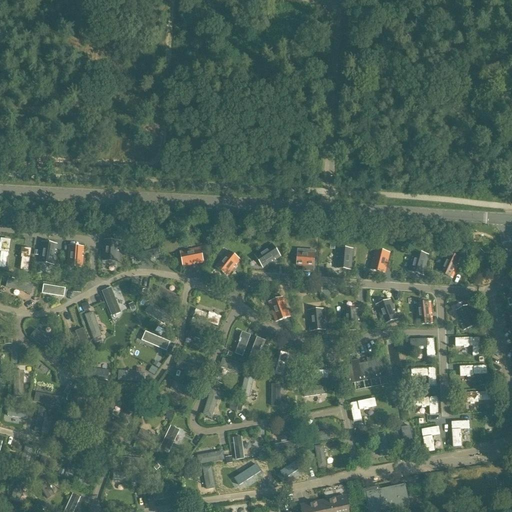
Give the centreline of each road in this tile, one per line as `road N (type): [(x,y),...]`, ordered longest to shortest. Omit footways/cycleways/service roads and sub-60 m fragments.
road 1 (primary): [(508,218),(0,191)]
road 2 (track): [(133,0),(136,85),(127,139),(116,147),(0,147)]
